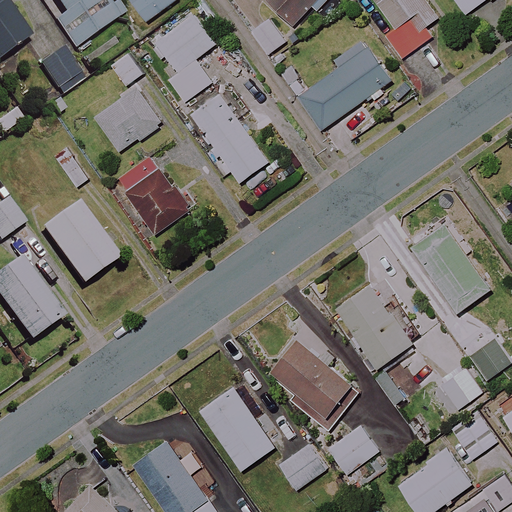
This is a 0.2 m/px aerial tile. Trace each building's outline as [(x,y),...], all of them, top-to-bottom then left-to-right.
[(6,9),(9,7),(4,0),(0,0),(0,59),(28,40),(6,9)] [(51,0),(62,15),(56,19),(76,48),(124,15),(115,3),(109,7),(104,0),(51,0)] [(129,0),(146,23),(178,0),(129,0)] [(323,0),(262,0),(290,30),(323,0)] [(439,20),(424,0),(375,0),(397,29),(386,37),(402,60),(434,37),(427,28),(439,20)] [(489,0),(454,0),(466,17),(489,0)] [(219,44),(196,14),(158,42),(181,73),(170,82),(186,104),(215,83),(198,60),(219,44)] [(287,42),(270,20),(252,34),(269,56),(287,42)] [(395,81),(367,40),(338,60),(343,68),(300,98),(322,131),(395,81)] [(81,82),(60,51),(38,66),(59,98),(81,82)] [(145,74),(130,54),(112,66),(127,87),(145,74)] [(162,126),(138,90),(96,117),(120,153),(162,126)] [(271,163),(221,94),(193,115),(226,159),(217,165),(223,174),(231,169),(242,184),(271,163)] [(91,179),(69,147),(55,157),(78,188),(91,179)] [(191,210),(150,155),(117,180),(158,235),(191,210)] [(0,241),(25,225),(7,199),(0,203),(0,241)] [(118,260),(78,204),(41,230),(82,286),(118,260)] [(494,290),(447,224),(413,247),(460,314),(494,290)] [(62,319),(19,259),(0,273),(0,291),(11,307),(6,311),(29,343),(62,319)] [(413,322),(403,307),(385,281),(373,288),(368,281),(335,304),(379,369),(424,338),(413,322)] [(354,386),(297,340),(273,371),(329,416),(354,386)] [(511,364),(494,340),(471,357),(488,381),(511,364)] [(485,392),(466,367),(441,386),(460,411),(485,392)] [(260,405),(244,382),(202,410),(244,471),(277,448),(252,411),(260,405)] [(511,409),(503,415),(511,428),(511,409)] [(499,442),(483,418),(457,436),(473,460),(499,442)] [(382,451),(362,424),(328,449),(348,476),(382,451)] [(219,511),(167,441),(130,468),(163,511),(219,511)] [(329,469),(312,444),(280,465),(297,491),(329,469)] [(435,511),(474,482),(448,448),(400,486),(419,511),(435,511)] [(116,511),(90,487),(66,511),(116,511)] [(494,511),(485,498),(465,511),(494,511)]
